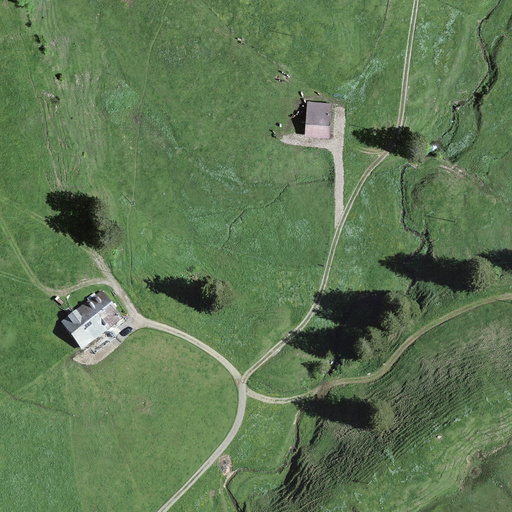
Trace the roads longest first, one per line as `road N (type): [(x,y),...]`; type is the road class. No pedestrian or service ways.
road 1 (track): [(131,309),(98,255),(0,190)]
road 2 (track): [(242,383),(190,338),(131,309)]
